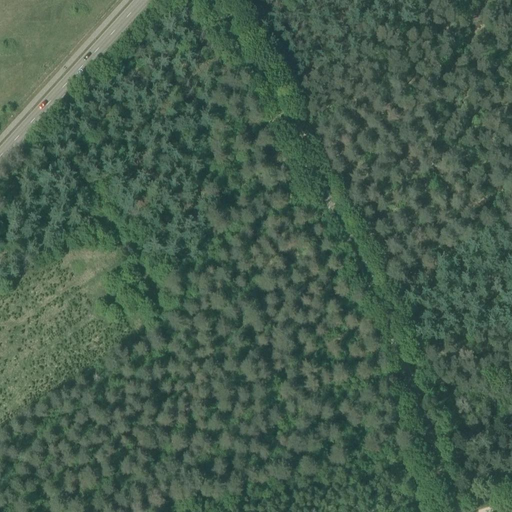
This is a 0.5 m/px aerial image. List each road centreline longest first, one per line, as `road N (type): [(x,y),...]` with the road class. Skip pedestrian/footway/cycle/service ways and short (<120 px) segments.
road 1 (unclassified): [(455,511),(384,314),(315,179),(203,0)]
road 2 (track): [(31,511),(197,402),(255,387),(384,314)]
road 3 (track): [(511,101),(473,109),(437,86),(402,93),(395,107),(456,193),(482,208),(511,206)]
road 4 (secondary): [(0,158),(145,0)]
